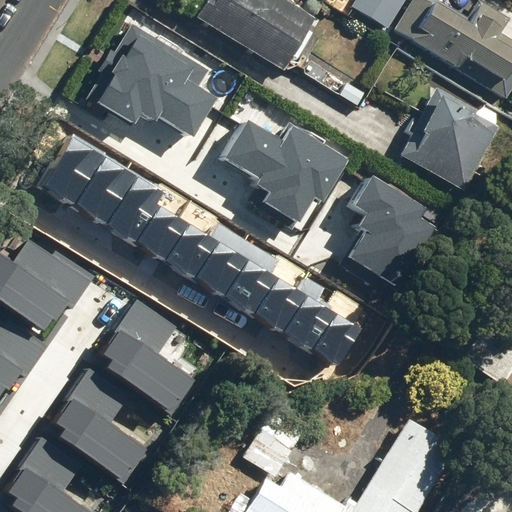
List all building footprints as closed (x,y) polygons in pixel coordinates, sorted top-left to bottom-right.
[(195,0),(182,23),(274,76),(306,22),(267,0),(195,0)] [(356,0),(344,0),(336,14),(361,30),(373,11),(356,0)] [(508,87),(511,80),(511,49),(488,36),(497,19),(468,3),(459,19),(425,0),(408,0),(386,39),(486,96),(496,80),(508,87)] [(186,58),(131,20),(77,100),(120,129),(135,107),(176,135),(202,98),(172,78),(186,58)] [(492,120),(426,86),(387,161),(452,196),(492,120)] [(270,157),(229,133),(213,161),(238,175),(230,189),(239,194),(230,209),(288,243),(335,164),(283,134),(270,157)] [(87,223),(69,252),(135,294),(154,266),(159,269),(180,238),(96,183),(75,215),(87,223)] [(410,224),(353,187),(330,222),(347,233),(329,260),(369,286),(410,224)] [(262,257),(209,224),(193,251),(246,284),(262,257)] [(85,277),(30,239),(7,272),(0,266),(0,374),(10,381),(35,346),(22,337),(47,300),(63,310),(85,277)] [(168,330),(137,308),(0,497),(0,505),(9,511),(53,511),(36,499),(68,455),(95,474),(118,444),(90,424),(117,386),(147,408),(167,379),(145,362),(168,330)] [(410,511),(446,448),(394,419),(346,505),(339,502),(336,508),(333,511),(410,511)] [(288,446),(256,427),(235,461),(256,474),(240,503),(230,497),(221,511),(333,511),(336,508),(272,472),(288,446)] [(190,511),(167,498),(158,511),(190,511)]
